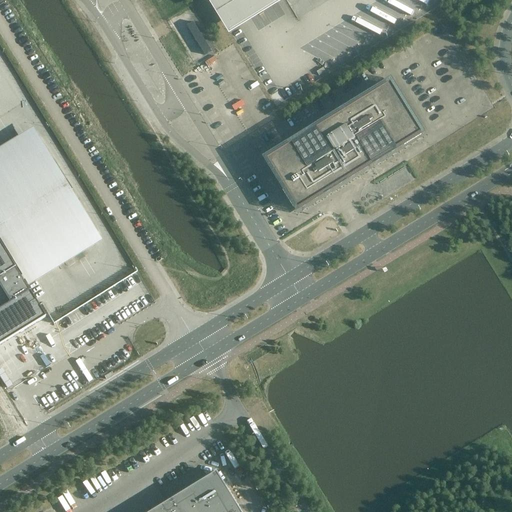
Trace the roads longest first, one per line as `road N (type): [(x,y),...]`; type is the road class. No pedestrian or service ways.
road 1 (tertiary): [(0,483),(301,298)]
road 2 (tertiary): [(289,279),(0,456)]
road 3 (unknown): [(170,299),(29,390),(21,374),(26,364),(137,293)]
road 4 (tertiary): [(511,142),(289,279)]
road 5 (unclassified): [(184,99),(127,6),(102,22),(158,115)]
road 6 (tertiary): [(301,298),(511,169)]
road 7 (unknown): [(433,136),(459,117),(459,94),(431,48),(395,68)]
road 8 (unknown): [(395,68),(278,144)]
road 9 (unknown): [(364,232),(362,185),(433,136)]
